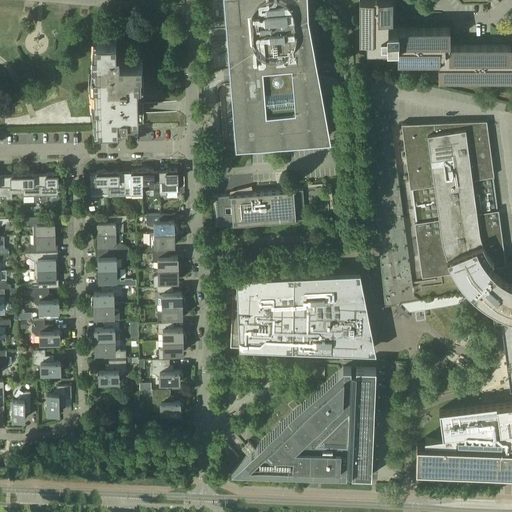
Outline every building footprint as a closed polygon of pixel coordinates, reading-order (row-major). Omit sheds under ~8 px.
[(323,139),(318,67),(306,0),(224,0),(236,146),(323,139)] [(398,59),(438,60),(450,60),(450,43),(450,36),(450,25),(450,23),(443,23),(391,23),(391,13),(395,13),(395,6),(395,0),(359,0),(360,35),(367,35),(367,44),(398,44),(398,59)] [(0,127),(5,128),(81,126),(91,126),(91,129),(92,129),(114,128),(114,125),(118,125),(144,124),(144,112),(143,103),(143,102),(141,102),(139,102),(138,82),(140,82),(143,82),(142,71),(142,59),(120,59),(120,49),(120,38),(117,38),(97,38),(93,38),(93,49),(92,61),(91,71),(89,71),(91,83),(92,92),(92,93),(27,95),(23,95),(23,100),(23,106),(2,114),(0,113),(0,127)] [(450,60),(438,60),(438,78),(511,78),(511,42),(450,43),(450,60)] [(380,242),(389,304),(417,300),(391,116),(369,119),(363,120),(380,242)] [(511,282),(508,281),(504,278),(500,275),(498,274),(494,270),(490,267),(506,265),(497,209),(477,212),(473,178),(494,175),(487,120),(402,122),(410,187),(435,183),(439,217),(415,220),(422,276),(455,271),(457,275),(459,278),(462,281),(464,284),(467,287),(469,290),(472,292),(475,295),(490,291),(496,320),(501,320),(509,384),(510,388),(511,388),(511,399),(439,409),(443,434),(425,437),(425,443),(417,442),(416,467),(511,470),(511,282)] [(169,168),(166,169),(166,170),(160,170),(160,195),(167,195),(167,189),(178,189),(178,167),(175,168),(172,168),(169,168)] [(143,193),(143,190),(142,168),(140,168),(138,168),(136,169),(133,169),(131,170),(131,171),(125,171),(126,193),(143,193)] [(154,170),(154,169),(152,169),(149,168),(147,168),(145,168),(142,168),(143,190),(154,189),(154,195),(160,195),(160,170),(154,170)] [(108,193),(108,169),(105,169),(103,169),(101,170),(98,170),(96,171),(90,172),(91,194),(108,193)] [(119,171),(119,170),(115,169),(113,169),(112,169),(108,169),(108,193),(126,193),(125,171),(119,171)] [(46,173),(40,173),(41,195),(58,195),(58,192),(59,192),(60,191),(61,191),(61,190),(62,190),(62,189),(63,188),(63,187),(62,186),(62,185),(62,184),(61,184),(60,183),(59,183),(58,183),(58,170),(55,170),(53,171),(51,171),(48,171),(46,172),(46,173)] [(5,174),(6,196),(6,199),(13,198),(12,192),(23,192),(23,171),(20,171),(18,171),(16,172),(14,172),(11,173),(5,174)] [(23,171),(23,192),(23,195),(41,195),(40,173),(34,173),(34,172),(32,172),(30,171),(27,171),(25,171),(23,171)] [(228,191),(229,194),(213,195),(216,225),(301,219),(298,189),(252,193),(250,185),(228,191)] [(155,226),(155,232),(178,232),(178,230),(177,229),(177,228),(177,226),(176,225),(175,224),(174,223),(174,220),(162,220),(162,214),(149,214),(149,225),(155,226)] [(98,230),(98,233),(118,232),(118,223),(128,221),(128,215),(95,215),(95,230),(98,230)] [(33,225),(34,234),(55,234),(55,231),(58,231),(57,216),(24,217),(24,220),(33,225)] [(0,225),(9,220),(9,217),(0,217),(0,225)] [(96,236),(96,251),(129,250),(129,246),(118,241),(118,232),(98,233),(98,236),(96,236)] [(175,244),(175,241),(176,239),(176,238),(177,237),(177,236),(177,234),(178,233),(178,232),(155,232),(155,238),(150,240),(150,251),(153,251),(153,250),(163,250),(163,244),(175,244)] [(55,234),(34,234),(34,244),(25,249),(25,252),(58,251),(58,237),(55,237),(55,234)] [(0,252),(9,252),(9,249),(0,244),(0,236),(0,252)] [(129,250),(96,251),(96,265),(99,265),(99,268),(115,267),(115,258),(119,258),(129,253),(129,250)] [(159,261),(159,268),(182,268),(181,266),(181,265),(181,264),(181,263),(180,262),(180,261),(179,260),(178,259),(178,256),(166,256),(166,250),(163,250),(153,250),(153,251),(153,260),(159,261)] [(34,260),(34,269),(56,269),(56,266),(58,266),(58,251),(25,252),(25,255),(34,260)] [(9,252),(0,252),(0,269),(1,270),(1,260),(9,255),(9,252)] [(115,267),(99,268),(99,270),(96,271),(97,286),(106,285),(119,285),(130,285),(130,281),(119,277),(119,267),(115,267)] [(179,280),(179,277),(180,275),(180,274),(181,273),(181,272),(181,270),(182,269),(182,268),(159,268),(159,274),(154,275),(154,287),(157,286),(167,286),(167,280),(179,280)] [(1,270),(0,269),(0,287),(10,287),(10,284),(1,279),(1,270)] [(56,269),(34,269),(35,279),(26,284),(26,287),(31,287),(49,287),(59,286),(58,271),(56,271),(56,269)] [(360,270),(310,272),(233,276),(233,278),(231,343),(240,343),(240,345),(376,351),(360,270)] [(94,291),(94,294),(93,296),(93,297),(92,298),(92,299),(91,301),(91,302),(91,304),(114,303),(114,298),(119,296),(119,285),(106,285),(106,291),(94,291)] [(162,298),(163,304),(185,304),(185,302),(185,301),(185,299),(184,298),(184,297),(183,296),(182,295),(182,292),(170,292),(170,286),(167,286),(157,286),(157,296),(162,298)] [(49,287),(31,287),(32,300),(39,305),(40,311),(59,311),(59,299),(49,299),(49,287)] [(114,303),(91,304),(91,305),(92,306),(92,308),(92,309),(93,310),(94,311),(94,312),(95,315),(107,315),(107,321),(120,321),(119,310),(114,309),(114,303)] [(183,316),(183,313),(183,311),(184,310),(185,309),(185,308),(185,306),(185,305),(185,304),(163,304),(163,310),(158,312),(158,322),(171,322),(171,316),(183,316)] [(44,318),(32,319),(32,331),(40,336),(40,342),(60,342),(60,330),(50,330),(50,324),(45,324),(44,318)] [(120,321),(107,321),(107,327),(95,327),(95,330),(94,332),(94,333),(93,334),(93,335),(92,337),(92,338),(92,340),(115,339),(115,333),(120,331),(120,321)] [(163,334),(163,340),(186,340),(186,338),(186,336),(186,335),(185,334),(185,333),(184,332),(183,331),(183,328),(171,328),(171,322),(158,322),(158,333),(163,334)] [(115,339),(92,340),(92,341),(93,342),(93,344),(93,345),(94,346),(95,347),(95,348),(96,351),(107,351),(108,357),(121,357),(120,346),(115,345),(115,339)] [(186,345),(186,343),(186,341),(186,340),(163,340),(164,346),(158,348),(159,358),(165,358),(172,358),(172,352),(184,352),(184,349),(184,347),(185,346),(186,345)] [(45,349),(33,349),(33,362),(41,366),(41,373),(61,373),(61,361),(51,361),(51,355),(46,355),(45,349)] [(165,365),(165,358),(159,358),(152,359),(152,372),(160,376),(160,383),(180,382),(180,370),(170,371),(170,365),(165,365)] [(109,370),(99,370),(99,382),(119,381),(119,375),(127,370),(126,359),(109,360),(109,370)] [(324,378),(324,366),(286,364),(285,376),(324,378)] [(345,373),(272,440),(250,460),(247,455),(231,469),(372,475),(373,440),(376,367),(343,366),(342,368),(345,373)] [(54,393),(47,393),(48,413),(60,413),(59,403),(65,402),(65,397),(72,397),(71,385),(58,385),(54,393)] [(170,395),(165,395),(165,389),(153,389),(153,402),(161,407),(161,413),(181,413),(181,401),(171,401),(170,395)] [(19,399),(13,399),(13,419),(25,419),(25,409),(31,409),(30,391),(23,391),(19,399)] [(226,441),(225,469),(239,455),(226,441)]
